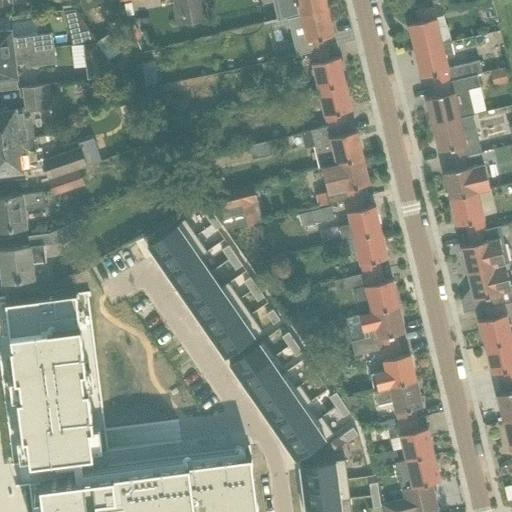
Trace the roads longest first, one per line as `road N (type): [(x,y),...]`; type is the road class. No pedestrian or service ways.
road 1 (residential): [(485,511),(359,0)]
road 2 (residential): [(120,287),(146,273),(278,468),(283,511)]
